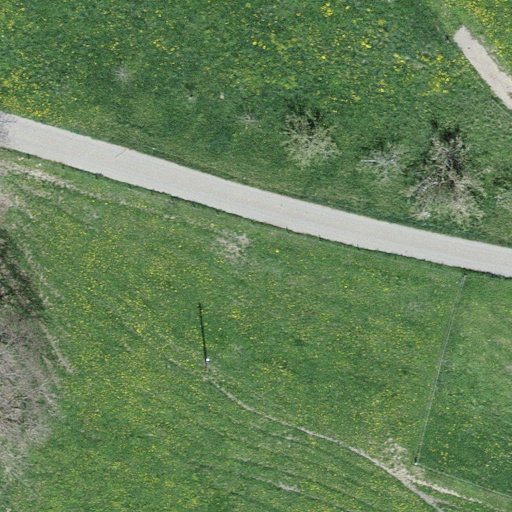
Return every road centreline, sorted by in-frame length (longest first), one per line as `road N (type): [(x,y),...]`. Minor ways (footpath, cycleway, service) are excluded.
road 1 (unclassified): [(511,264),(304,224),(0,126)]
road 2 (track): [(511,99),(427,0)]
